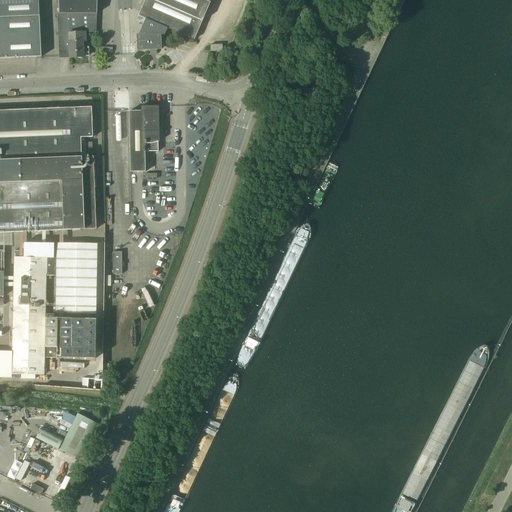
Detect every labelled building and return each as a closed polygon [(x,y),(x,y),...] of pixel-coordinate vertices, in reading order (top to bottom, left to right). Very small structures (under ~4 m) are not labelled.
[(68,34),(86,33),(96,32),(96,0),(0,0),(0,58),(41,57),(40,16),(20,17),(19,0),(58,0),(59,13),(57,13),(59,58),(70,58),(68,34)] [(145,0),(138,16),(146,19),(141,33),(141,35),(137,35),(137,50),(161,49),(161,34),(164,34),(167,28),(194,40),(211,0),(145,0)] [(86,33),(68,34),(70,58),(84,57),(84,56),(89,56),(89,47),(83,47),(83,41),(86,41),(86,33)] [(129,111),(130,172),(145,172),(145,152),(158,152),(158,142),(159,142),(159,114),(160,110),(159,109),(158,106),(141,107),(141,111),(129,111)] [(0,232),(96,229),(95,208),(98,208),(98,198),(95,198),(93,157),(82,157),(81,138),(93,137),(92,107),(0,110),(0,232)] [(127,142),(127,114),(115,115),(116,142),(127,142)] [(68,244),(67,314),(97,314),(98,244),(68,244)] [(0,376),(12,378),(12,374),(44,375),(46,274),(56,274),(56,259),(23,258),(23,251),(15,251),(13,337),(10,337),(10,347),(13,347),(12,352),(0,351),(0,376)] [(122,252),(114,252),(114,274),(123,274),(122,252)] [(58,319),(46,318),(46,347),(57,347),(58,319)] [(60,348),(61,348),(60,358),(95,359),(97,320),(61,319),(60,348)] [(92,435),(97,425),(77,415),(60,450),(80,459),(92,435)] [(59,449),(63,441),(39,430),(35,438),(59,449)] [(44,490),(31,484),(29,489),(42,495),(44,490)]
